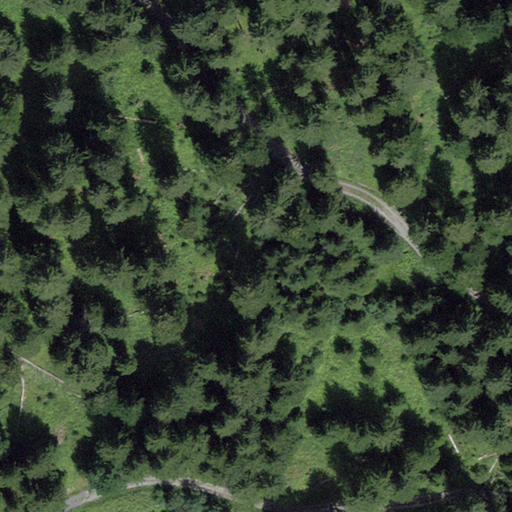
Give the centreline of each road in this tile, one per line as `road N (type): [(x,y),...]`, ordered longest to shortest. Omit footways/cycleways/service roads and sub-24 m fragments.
road 1 (track): [(145,0),(291,162),(378,206),(428,257),(511,312)]
road 2 (track): [(511,493),(324,507),(153,480),(111,486),(49,511)]
